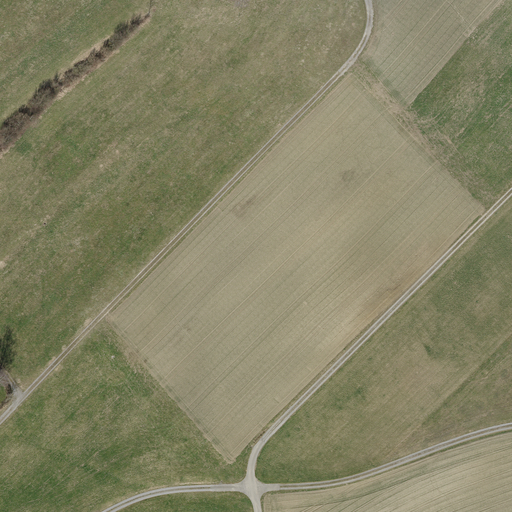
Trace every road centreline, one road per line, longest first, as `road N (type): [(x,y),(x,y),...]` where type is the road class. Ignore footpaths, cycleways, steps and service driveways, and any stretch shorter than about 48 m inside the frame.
road 1 (track): [(0,424),(358,54),(371,26),(369,0)]
road 2 (track): [(511,192),(259,446),(251,468),(258,511)]
road 3 (track): [(108,511),(153,495),(362,477),(511,425)]
